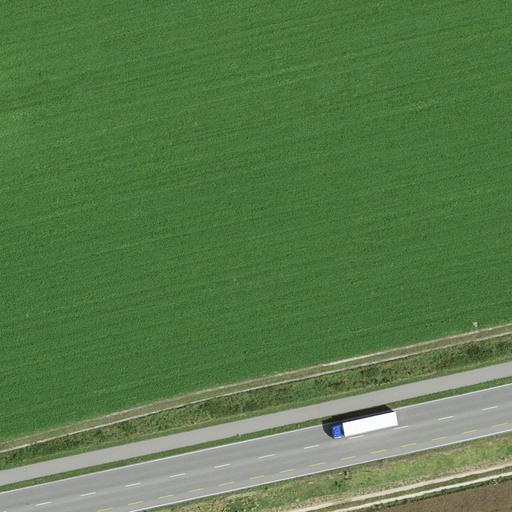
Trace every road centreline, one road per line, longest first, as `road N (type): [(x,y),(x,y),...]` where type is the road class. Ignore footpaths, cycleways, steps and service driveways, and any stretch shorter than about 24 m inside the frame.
road 1 (track): [(0,446),(511,330)]
road 2 (primary): [(10,511),(511,402)]
road 3 (track): [(511,467),(303,511)]
